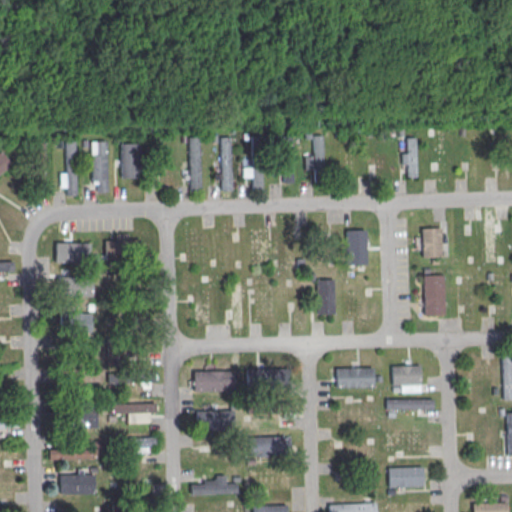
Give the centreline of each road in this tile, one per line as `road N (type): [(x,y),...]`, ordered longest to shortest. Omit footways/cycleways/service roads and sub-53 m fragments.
road 1 (residential): [(511,198),(46,217),(26,246),(33,511)]
road 2 (residential): [(168,347),(511,337)]
road 3 (residential): [(164,209),(172,511)]
road 4 (residential): [(448,511),(443,339)]
road 5 (residential): [(305,343),(309,511)]
road 6 (residential): [(385,202),(390,341)]
